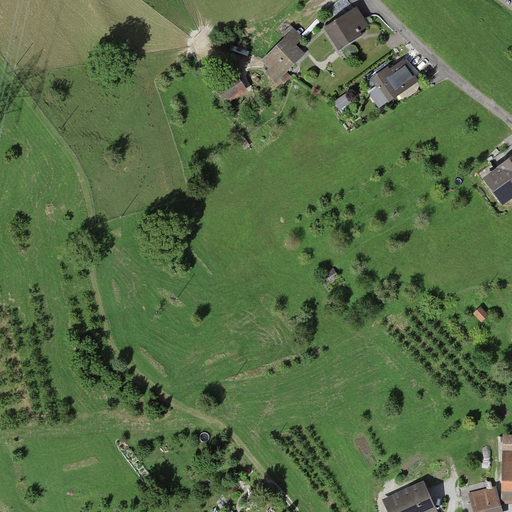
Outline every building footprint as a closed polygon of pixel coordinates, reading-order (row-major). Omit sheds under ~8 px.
[(354,8),(323,26),(335,47),(358,33),(355,28),(363,23),(354,8)] [(292,28),(260,57),(269,67),(265,70),(273,78),(302,51),(293,42),(299,37),(292,28)] [(368,89),(379,104),(414,77),(400,58),(388,68),(385,64),(368,77),(374,85),(368,89)] [(233,76),(215,90),(223,100),(241,86),(233,76)] [(343,93),(331,102),(336,109),(348,100),(343,93)] [(511,165),(495,179),(511,200),(511,165)] [(330,269),(320,276),(325,283),(335,277),(330,269)] [(478,306),(472,313),(480,321),(486,314),(478,306)] [(503,450),(511,450),(511,435),(504,435),(503,450)] [(511,450),(503,450),(501,501),(511,500),(511,450)] [(420,481),(383,499),(389,511),(429,511),(434,509),(420,481)] [(501,511),(493,486),(468,493),(474,511),(501,511)]
